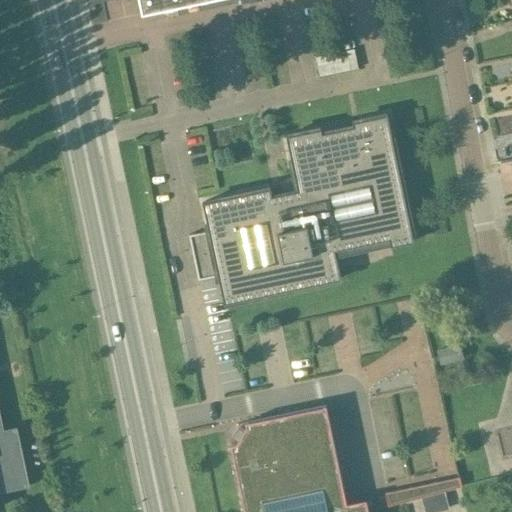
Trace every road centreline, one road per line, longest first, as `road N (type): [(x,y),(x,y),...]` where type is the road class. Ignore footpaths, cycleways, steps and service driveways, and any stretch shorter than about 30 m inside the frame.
road 1 (tertiary): [(160,511),(83,142)]
road 2 (unclassified): [(83,142),(367,81),(373,63),(360,0)]
road 3 (residential): [(511,326),(441,0)]
road 4 (unclassified): [(308,0),(62,50)]
